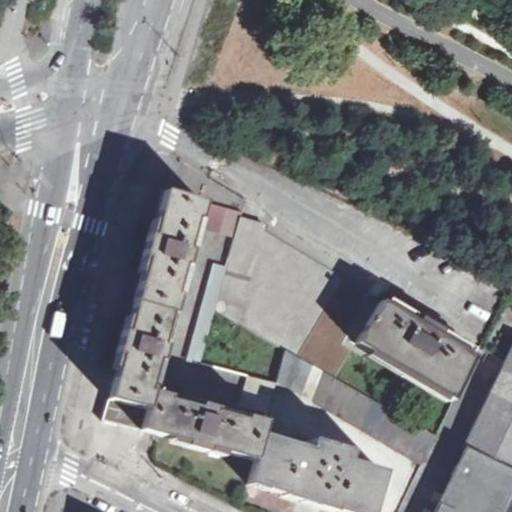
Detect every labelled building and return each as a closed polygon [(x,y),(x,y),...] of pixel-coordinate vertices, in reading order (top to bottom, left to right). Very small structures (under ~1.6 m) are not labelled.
[(254,461),(261,436),(264,422),(243,416),(242,421),(218,415),(220,407),(195,400),(193,408),(167,401),(168,396),(147,391),(154,366),(163,368),(170,343),(161,340),(169,313),(173,314),(177,297),(173,296),(180,271),(189,274),(196,248),(191,246),(203,201),(163,191),(151,235),(147,234),(141,258),(145,259),(125,332),(121,330),(115,354),(119,355),(102,420),(185,442),(184,447),(207,453),(208,448),(254,461)] [(236,238),(242,218),(243,213),(210,203),(204,229),(236,238)] [(264,229),(265,225),(242,218),(236,238),(227,269),(215,312),(283,351),(300,360),(336,381),(356,344),(453,400),(474,357),(433,333),(440,322),(428,314),(421,325),(380,301),(366,325),(357,319),(367,303),(364,301),(370,292),(264,229)] [(214,318),(215,312),(227,269),(212,266),(199,315),(214,318)] [(201,363),(214,318),(199,315),(188,359),(201,363)] [(511,511),(511,350),(433,511),(511,511)] [(275,380),(289,388),(300,360),(283,351),(275,380)] [(289,388),(421,465),(435,437),(336,381),(300,360),(289,388)] [(274,384),(247,376),(240,405),(266,412),(274,384)] [(340,511),(370,511),(382,472),(345,461),(348,451),(310,440),(309,445),(295,441),(294,445),(261,436),(254,461),(247,484),(282,494),(281,496),(333,511),(334,510),(340,511)]
